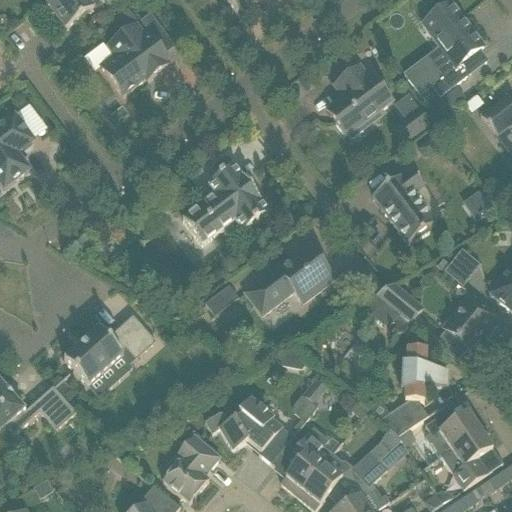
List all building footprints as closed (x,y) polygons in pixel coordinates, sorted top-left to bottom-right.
[(42,0),(66,32),(94,11),(93,10),(99,6),(100,6),(108,0),(42,0)] [(223,0),(236,16),(237,15),(256,1),(257,2),(260,0),(223,0)] [(462,67),(483,52),(450,7),(441,13),(437,13),(433,14),(431,18),(431,21),(422,28),(455,71),(431,89),(439,100),(470,77),(462,67)] [(128,15),(116,24),(124,34),(136,25),(128,15)] [(114,60),(100,70),(115,90),(123,100),(130,95),(169,66),(146,36),(143,38),(136,29),(107,50),(114,60)] [(361,130),(392,106),(372,81),(369,83),(359,70),(333,90),(343,103),(326,115),(346,141),(348,139),(351,143),(363,133),(361,130)] [(456,91),(443,100),(451,112),(464,102),(456,91)] [(410,99),(396,110),(417,138),(431,127),(410,99)] [(511,109),(507,102),(481,122),(495,141),(511,129),(511,109)] [(14,119),(0,129),(0,188),(4,193),(29,174),(17,157),(33,145),(14,119)] [(421,149),(420,153),(425,158),(429,159),(441,149),(433,139),(421,149)] [(182,224),(201,250),(234,225),(242,235),(253,227),(254,227),(258,224),(257,224),(268,215),(255,197),(253,198),(245,189),(248,187),(234,169),(222,178),(222,177),(218,180),(218,181),(207,189),(215,199),(182,224)] [(372,201),(407,248),(415,242),(416,244),(429,236),(427,233),(435,227),(418,206),(428,200),(423,190),(424,189),(412,174),(401,183),(399,181),(372,201)] [(464,204),(480,229),(496,219),(480,194),(464,204)] [(463,289),(481,267),(463,253),(445,275),(463,289)] [(302,308),(334,284),(312,255),(295,268),(291,262),(244,298),(261,320),(293,296),(302,308)] [(443,262),(437,269),(443,274),(449,267),(443,262)] [(511,269),(489,298),(511,316),(511,269)] [(365,270),(352,280),(366,299),(380,289),(365,270)] [(453,284),(449,288),(450,293),(454,296),(459,295),(462,291),(453,284)] [(230,289),(207,306),(216,320),(240,302),(230,289)] [(376,301),(400,321),(411,330),(424,313),(395,289),(376,301)] [(500,322),(484,310),(470,298),(461,309),(462,310),(443,333),(469,354),(487,331),(490,333),(500,322)] [(376,301),(364,309),(385,329),(400,321),(376,301)] [(125,353),(135,365),(155,347),(132,321),(107,343),(99,334),(64,365),(87,392),(122,361),(120,358),(125,353)] [(415,333),(411,330),(400,321),(385,329),(390,338),(391,337),(403,338),(408,341),(415,333)] [(398,441),(414,430),(427,421),(419,409),(419,406),(424,406),(424,393),(441,392),(442,374),(425,371),(426,354),(407,353),(406,370),(402,370),(401,392),(405,392),(404,405),(406,405),(406,407),(378,425),(398,441)] [(315,383),(302,399),(312,408),(326,391),(315,383)] [(62,386),(54,393),(63,403),(70,396),(62,386)] [(25,416),(0,387),(0,436),(6,431),(13,440),(39,417),(56,435),(76,418),(63,403),(54,393),(53,392),(25,416)] [(299,422),(301,424),(295,432),(298,435),(305,427),(317,412),(312,408),(302,399),(297,405),(299,422)] [(226,422),(224,419),(220,418),(205,427),(212,439),(219,435),(232,455),(245,445),(260,457),(258,459),(270,469),(283,454),(293,442),(271,424),(273,422),(251,403),(242,413),(237,409),(227,422),(226,422)] [(424,430),(430,439),(425,441),(430,449),(432,449),(441,461),(480,435),(467,417),(452,427),(446,417),(451,414),(450,413),(424,430)] [(168,439),(184,452),(174,464),(178,467),(162,487),(189,509),(208,485),(204,482),(220,462),(204,450),(193,440),(175,425),(163,432),(168,439)] [(280,488),(297,502),(325,468),(316,461),(329,446),(314,434),(292,460),(298,465),(280,488)] [(492,453),(480,435),(441,461),(440,462),(452,479),(463,495),(487,479),(477,464),(492,453)] [(406,436),(399,441),(404,449),(411,444),(406,436)] [(359,483),(378,466),(369,457),(351,474),(359,483)] [(302,496),(297,502),(309,511),(317,511),(327,500),(342,482),(351,474),(340,465),(337,465),(331,460),(325,468),(302,496)] [(378,466),(359,483),(368,492),(386,476),(386,475),(378,466)] [(127,469),(122,476),(130,482),(135,476),(127,469)] [(511,482),(511,479),(509,475),(507,473),(497,479),(504,488),(511,482)] [(493,495),(504,488),(497,479),(487,486),(493,495)] [(44,486),(32,494),(39,505),(51,497),(44,486)] [(179,511),(153,491),(139,508),(142,511),(141,511),(179,511)] [(359,500),(341,511),(381,511),(389,507),(385,501),(381,504),(375,494),(367,499),(365,496),(359,500)] [(440,495),(435,498),(442,509),(452,502),(449,497),(440,495)] [(462,503),(467,511),(468,511),(477,506),(471,497),(462,503)] [(467,511),(462,503),(448,511),(467,511)]
